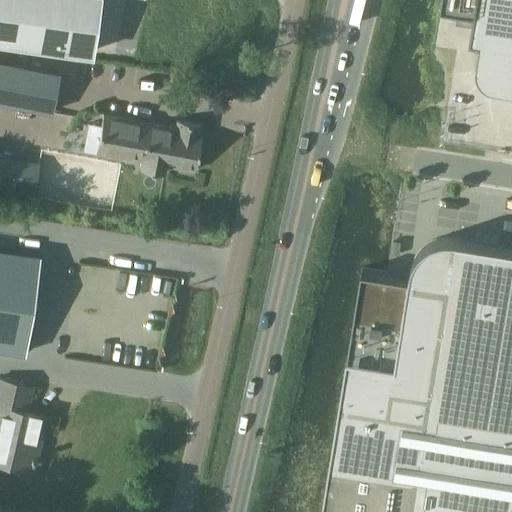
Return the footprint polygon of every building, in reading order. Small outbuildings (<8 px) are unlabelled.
[(0,0),(0,39),(14,42),(19,0),(0,0)] [(19,0),(14,42),(39,45),(45,0),(19,0)] [(45,0),(39,45),(64,49),(70,0),(45,0)] [(70,0),(64,49),(90,52),(97,0),(70,0)] [(511,0),(441,0),(440,7),(474,13),(469,41),(479,42),(476,64),(475,67),(475,70),(476,72),(476,75),(477,77),(479,79),(480,81),(482,83),(484,85),(486,86),(488,88),(491,88),(493,89),(511,92),(511,0)] [(59,72),(0,59),(0,101),(51,112),(59,72)] [(176,127),(103,113),(96,151),(142,160),(140,167),(164,172),(166,165),(194,170),(201,132),(200,132),(201,124),(177,119),(176,127)] [(38,165),(0,157),(0,190),(32,197),(38,165)] [(511,511),(511,245),(459,237),(447,238),(436,242),(426,248),(418,256),(411,266),(407,277),(386,274),(363,270),(322,511),(511,511)] [(0,349),(21,353),(28,308),(35,309),(37,299),(29,298),(36,254),(0,248),(0,349)] [(0,461),(34,469),(46,414),(19,408),(25,383),(0,377),(0,461)]
